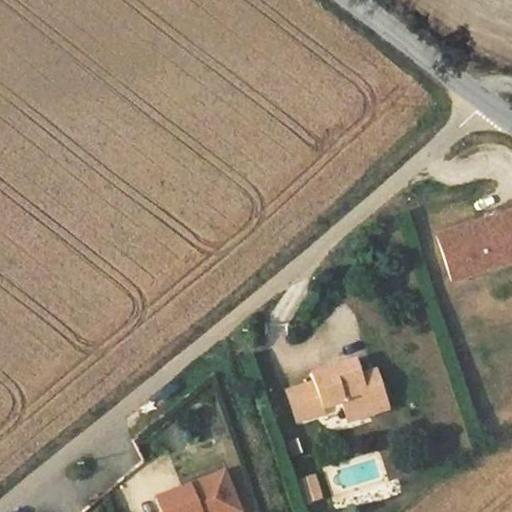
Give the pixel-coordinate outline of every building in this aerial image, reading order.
[(435,234),(450,280),(511,260),(511,214),(511,210),(435,234)] [(362,389),(358,375),(353,360),(310,374),(313,383),(287,391),(296,421),(324,412),(322,407),(340,401),(344,413),(366,405),(369,414),(386,409),(379,384),(362,389)] [(374,370),(358,375),(362,389),(379,384),(374,370)] [(366,405),(344,413),(347,421),(369,414),(366,405)] [(297,440),(288,443),(292,455),(301,452),(297,440)] [(154,497),(159,511),(235,511),(221,472),(154,497)] [(313,476),(299,481),(306,502),(319,498),(313,476)]
